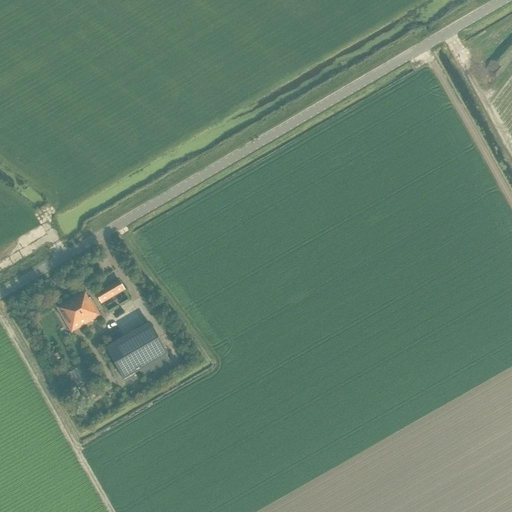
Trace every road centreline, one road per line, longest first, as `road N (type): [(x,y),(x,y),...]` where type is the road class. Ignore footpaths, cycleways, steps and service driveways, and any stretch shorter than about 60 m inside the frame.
road 1 (unclassified): [(0,294),(507,0)]
road 2 (track): [(510,202),(423,48)]
road 3 (track): [(511,150),(448,34)]
